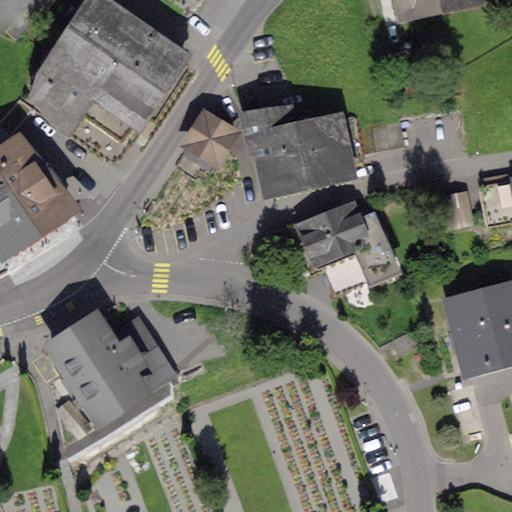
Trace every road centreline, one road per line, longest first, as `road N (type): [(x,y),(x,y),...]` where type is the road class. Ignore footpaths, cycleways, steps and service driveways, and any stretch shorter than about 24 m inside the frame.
road 1 (residential): [(511,160),(318,197),(221,243),(198,280)]
road 2 (tertiary): [(198,280),(256,288),(342,332),(382,374),(417,477)]
road 3 (tertiary): [(217,62),(92,254)]
